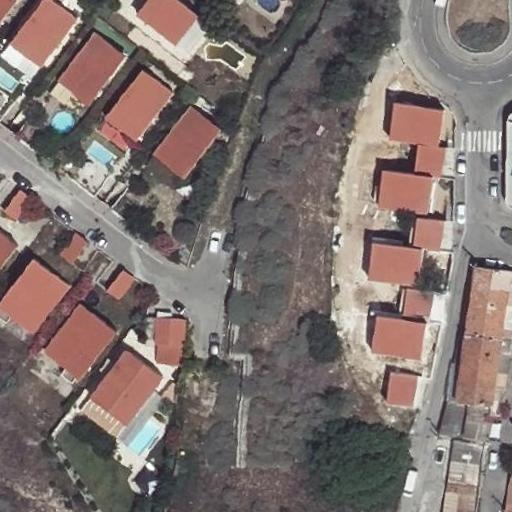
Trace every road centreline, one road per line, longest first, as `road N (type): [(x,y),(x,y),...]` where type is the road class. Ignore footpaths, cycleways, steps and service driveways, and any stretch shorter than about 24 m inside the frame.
road 1 (residential): [(409,511),(473,239),(477,87)]
road 2 (residential): [(216,272),(184,291),(0,149)]
road 3 (residential): [(477,87),(431,67),(419,46),(422,0)]
